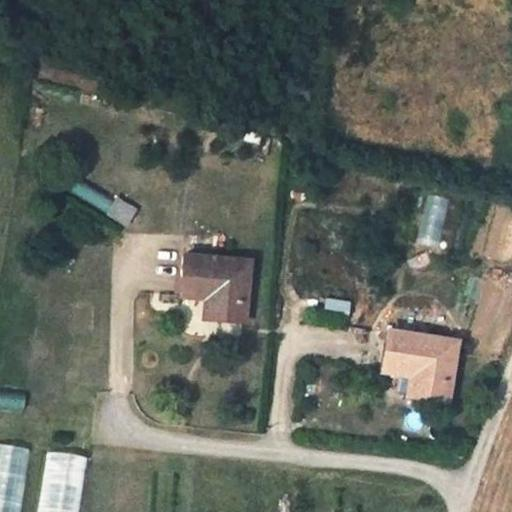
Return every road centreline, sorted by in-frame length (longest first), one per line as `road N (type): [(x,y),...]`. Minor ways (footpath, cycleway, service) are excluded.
road 1 (residential): [(460,511),(470,483),(433,472),(123,433)]
road 2 (unknown): [(123,433),(114,364),(130,260)]
